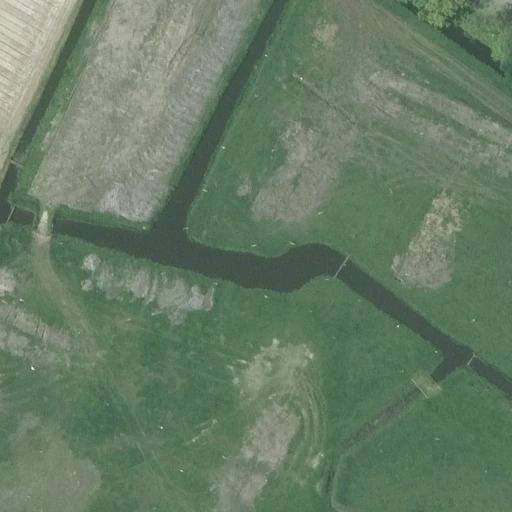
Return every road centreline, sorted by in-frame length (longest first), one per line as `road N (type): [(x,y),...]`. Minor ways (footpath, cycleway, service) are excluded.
road 1 (track): [(179,511),(202,446),(272,385),(421,205),(410,116)]
road 2 (residential): [(511,115),(349,0)]
